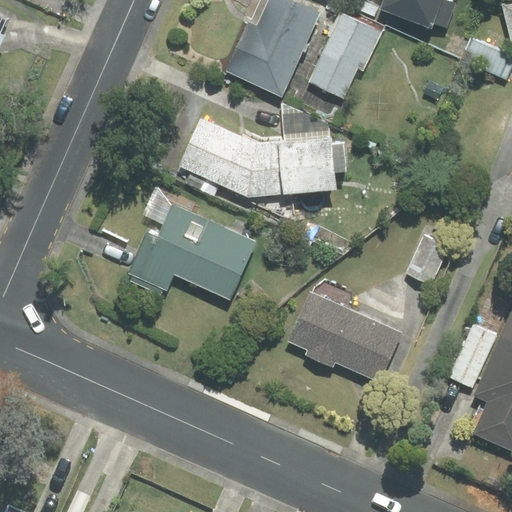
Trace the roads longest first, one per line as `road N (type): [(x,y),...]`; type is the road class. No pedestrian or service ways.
road 1 (tertiary): [(386,511),(0,341)]
road 2 (residential): [(0,305),(134,0)]
